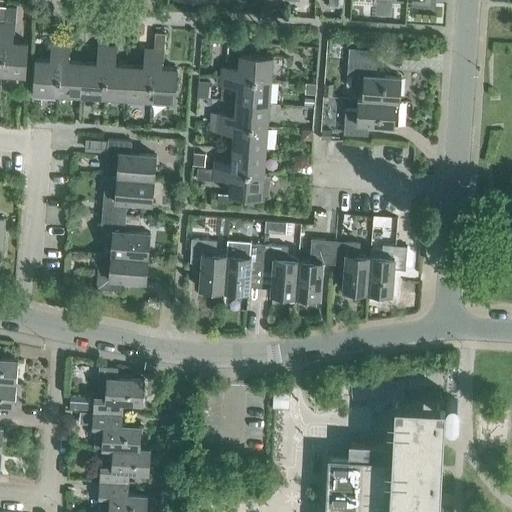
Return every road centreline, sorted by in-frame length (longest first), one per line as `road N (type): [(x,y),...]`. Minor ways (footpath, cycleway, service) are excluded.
road 1 (residential): [(54,330),(235,356),(450,329)]
road 2 (residential): [(26,325),(39,134),(0,133)]
road 3 (residential): [(0,498),(46,500),(54,330)]
road 4 (residential): [(458,189),(468,0)]
road 5 (unknown): [(465,389),(375,385),(314,397)]
road 6 (residential): [(450,329),(458,189)]
road 7 (residential): [(458,189),(328,178)]
